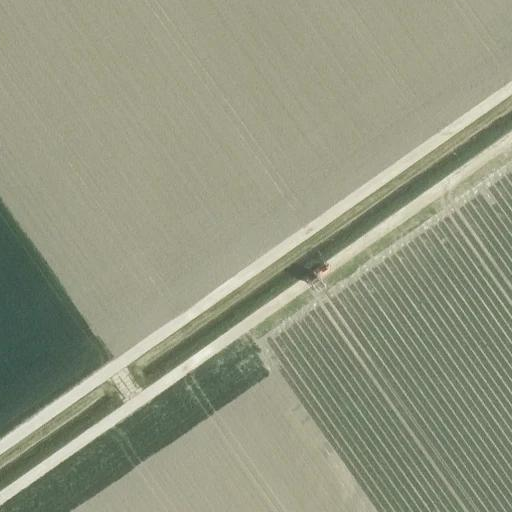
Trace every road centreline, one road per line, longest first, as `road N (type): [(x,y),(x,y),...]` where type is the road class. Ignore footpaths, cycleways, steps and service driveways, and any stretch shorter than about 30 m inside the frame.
road 1 (track): [(0,500),(511,139)]
road 2 (track): [(511,88),(0,447)]
